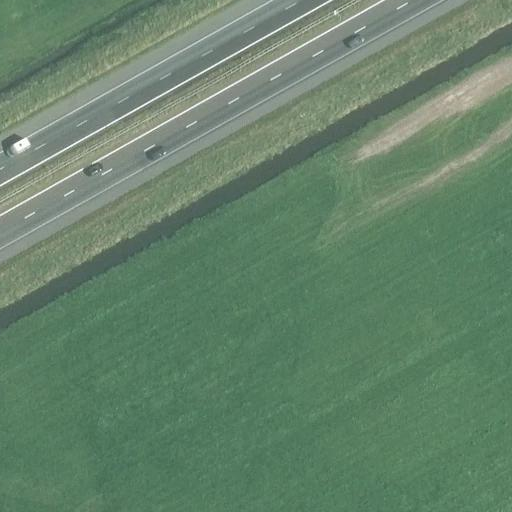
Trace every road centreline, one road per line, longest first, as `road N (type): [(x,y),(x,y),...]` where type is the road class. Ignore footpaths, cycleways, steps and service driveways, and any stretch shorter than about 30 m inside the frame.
road 1 (motorway): [(0,233),(415,0)]
road 2 (motorway): [(303,0),(0,170)]
